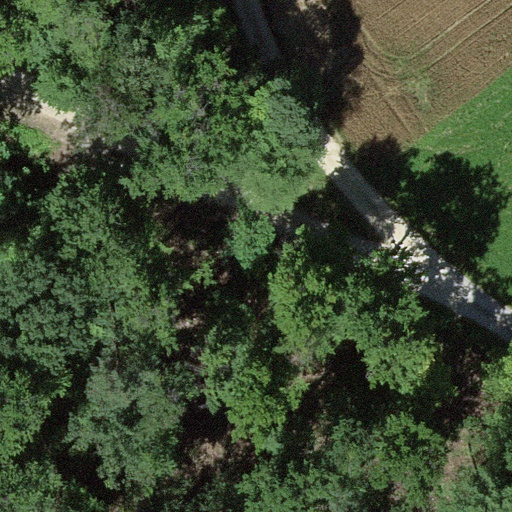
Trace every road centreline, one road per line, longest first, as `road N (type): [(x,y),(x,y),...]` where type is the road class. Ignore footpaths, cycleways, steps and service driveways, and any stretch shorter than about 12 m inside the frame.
road 1 (track): [(511,331),(381,225),(287,99),(245,0)]
road 2 (track): [(0,72),(281,210),(381,225)]
